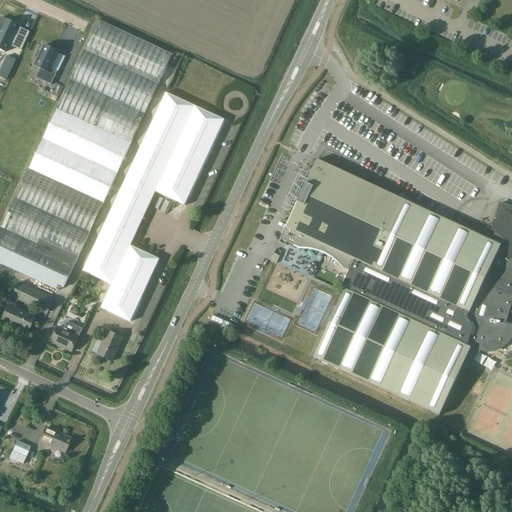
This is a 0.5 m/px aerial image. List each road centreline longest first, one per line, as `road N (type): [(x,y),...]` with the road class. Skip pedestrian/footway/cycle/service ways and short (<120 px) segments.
road 1 (tertiary): [(153,370),(283,96)]
road 2 (unknown): [(32,456),(91,324),(106,321),(127,332)]
road 3 (unclassified): [(123,422),(0,364)]
